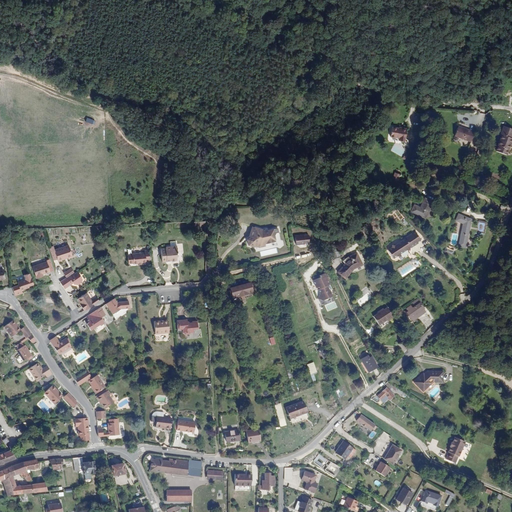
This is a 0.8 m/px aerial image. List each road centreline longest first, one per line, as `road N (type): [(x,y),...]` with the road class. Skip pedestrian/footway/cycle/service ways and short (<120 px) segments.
road 1 (residential): [(511,210),(489,275),(314,443),(280,461)]
road 2 (track): [(175,0),(300,62),(220,164)]
road 3 (track): [(368,391),(338,333),(323,323),(308,282),(315,257),(207,279)]
road 4 (track): [(220,164),(125,103),(75,96),(0,68)]
road 5 (track): [(241,179),(323,111),(366,98),(425,101)]
road 6 (track): [(356,401),(437,464),(511,496)]
road 7 (residential): [(280,461),(152,448),(129,456)]
road 8 (track): [(109,102),(40,60),(0,11)]
road 9 (residential): [(79,317),(116,293),(207,279)]
road 10 (tertiary): [(97,451),(89,409),(41,340)]
